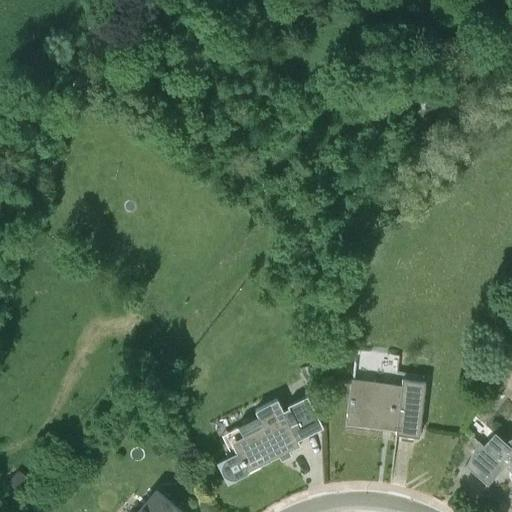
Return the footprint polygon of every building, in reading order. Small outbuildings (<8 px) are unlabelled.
[(444,76),(425,83),(434,106),(466,94),(461,83),(448,88),(444,76)] [(395,433),(418,436),(426,379),(402,376),(401,384),(353,378),(347,424),(348,425),(348,422),(359,423),(375,425),(375,428),(376,428),(377,423),(395,425),(394,427),(396,427),(395,433)] [(287,405),(297,425),(316,415),(307,396),(287,405)] [(255,409),(258,415),(238,425),(243,435),(232,441),(237,451),(225,456),(223,457),(222,458),(221,460),(219,461),(219,463),(218,465),(218,467),(218,469),(218,471),(219,473),(220,475),(221,476),(223,478),(225,479),(226,480),(228,480),(230,480),(232,480),(234,480),(236,479),(248,473),(247,471),(279,456),(277,452),(286,447),(290,455),(291,454),(289,451),(299,445),(299,446),(300,445),(277,398),(255,409)] [(507,438),(504,441),(495,432),(483,445),(479,441),(465,464),(465,465),(487,485),(488,484),(487,483),(503,465),(510,471),(510,472),(509,473),(509,474),(509,476),(509,477),(510,478),(511,479),(511,435),(511,437),(507,438)] [(181,511),(158,491),(139,511),(181,511)]
